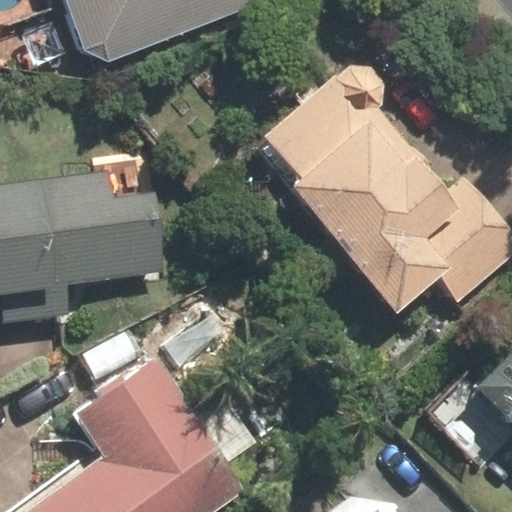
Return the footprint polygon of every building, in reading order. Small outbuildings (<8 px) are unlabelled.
[(62,0),(83,49),(93,45),(100,63),(229,9),(251,0),(62,0)] [(249,147),(389,319),(438,280),(458,304),(511,260),(511,248),(451,173),(440,182),(380,108),(391,99),(358,59),(249,147)] [(0,178),(0,303),(30,301),(31,311),(64,309),(63,286),(160,279),(155,195),(112,198),(110,171),(0,178)] [(223,511),(255,492),(167,343),(69,410),(96,457),(17,511),(223,511)] [(511,345),(477,382),(511,416),(511,345)]
